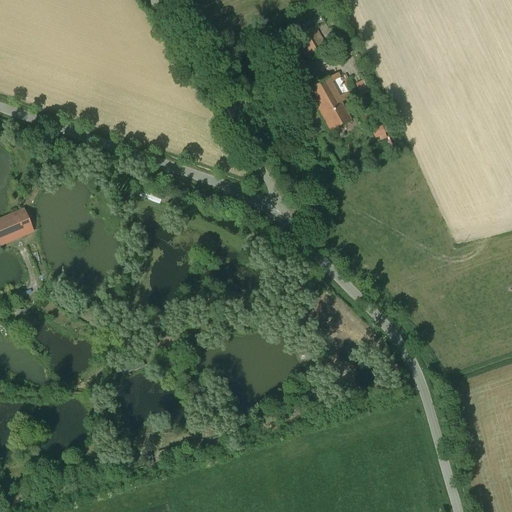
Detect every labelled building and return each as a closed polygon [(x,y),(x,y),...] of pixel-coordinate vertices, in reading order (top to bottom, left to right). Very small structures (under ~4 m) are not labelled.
[(315,29),(295,39),(308,62),(328,52),(315,29)] [(289,44),(283,48),(294,69),(301,66),(289,44)] [(294,69),(283,48),(273,53),(285,74),(294,69)] [(336,75),(307,92),(331,133),(351,121),(340,104),(350,98),(336,75)] [(357,83),(362,95),(370,92),(364,80),(357,83)] [(374,128),(376,137),(386,135),(385,125),(374,128)] [(160,461),(171,458),(168,449),(157,452),(160,461)]
